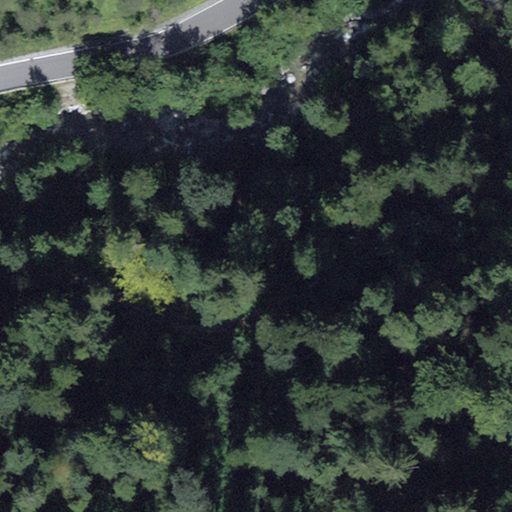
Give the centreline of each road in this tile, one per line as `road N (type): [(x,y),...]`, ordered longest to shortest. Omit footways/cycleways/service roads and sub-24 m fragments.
road 1 (track): [(0,287),(96,280),(177,342),(314,283),(384,232),(483,199),(511,211)]
road 2 (tertiary): [(265,0),(176,41),(0,80)]
